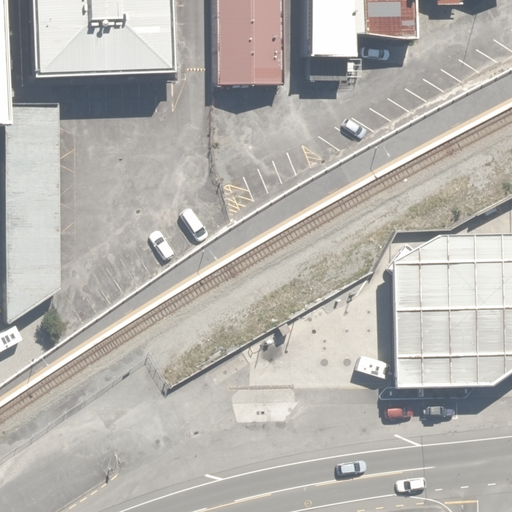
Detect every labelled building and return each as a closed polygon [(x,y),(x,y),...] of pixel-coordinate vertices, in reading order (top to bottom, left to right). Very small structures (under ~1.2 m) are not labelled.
[(156,73),(154,0),(20,0),(23,77),(156,73)] [(274,0),(209,0),(212,81),(276,80),(274,0)] [(337,0),(299,0),(301,58),(339,57),(338,37),(337,0)] [(412,0),(337,0),(338,37),(413,34),(412,0)] [(0,107),(0,309),(0,332),(61,281),(57,107),(0,107)] [(511,364),(511,231),(425,234),(382,258),(386,387),(485,384),(511,364)]
